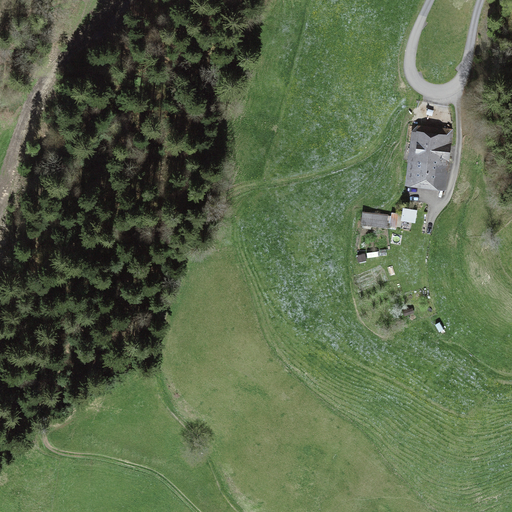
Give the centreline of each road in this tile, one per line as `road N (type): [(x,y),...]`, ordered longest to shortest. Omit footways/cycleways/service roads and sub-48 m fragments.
road 1 (track): [(190,246),(155,341),(155,371),(162,399),(198,439),(239,511)]
road 2 (track): [(198,511),(140,466),(43,444)]
road 3 (track): [(426,233),(456,164),(455,86)]
